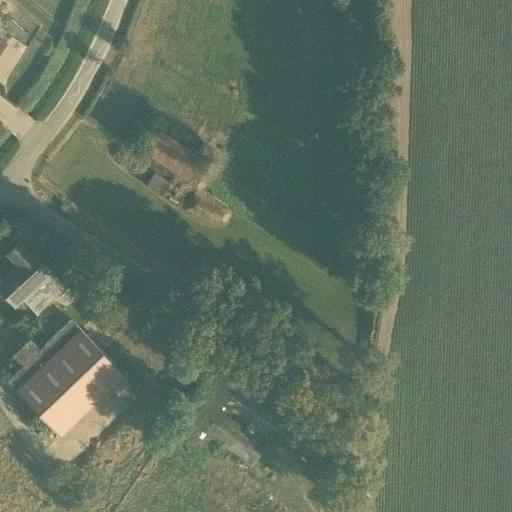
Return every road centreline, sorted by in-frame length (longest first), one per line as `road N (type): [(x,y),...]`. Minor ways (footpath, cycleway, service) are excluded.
road 1 (unclassified): [(354,511),(356,457),(346,411),(315,369),(36,209),(5,180)]
road 2 (unclassified): [(5,180),(68,107),(120,0)]
